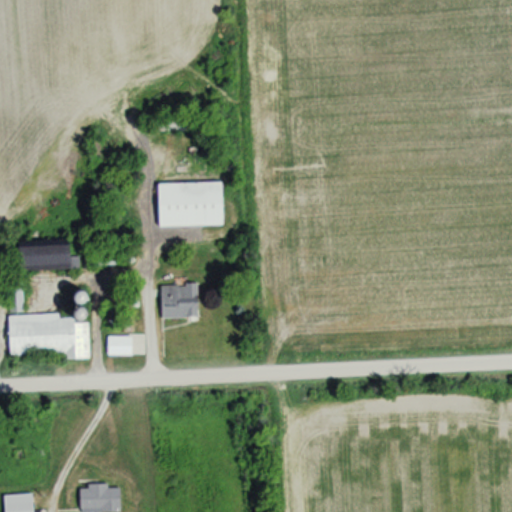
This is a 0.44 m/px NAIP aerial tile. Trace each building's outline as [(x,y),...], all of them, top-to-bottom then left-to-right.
[(218,226),(218,183),(154,184),(154,227),(218,226)] [(9,246),(10,271),(69,270),(68,244),(9,246)] [(21,312),(21,283),(12,283),(12,315),(4,315),(5,354),(58,354),(58,359),(86,358),(86,311),(21,312)] [(159,318),(195,317),(195,286),(158,287),(159,318)] [(76,486),(75,511),(117,511),(117,486),(76,486)] [(0,495),(1,511),(30,511),(29,493),(0,495)]
